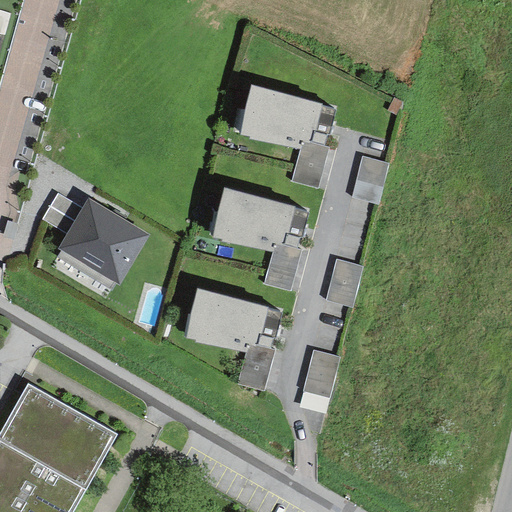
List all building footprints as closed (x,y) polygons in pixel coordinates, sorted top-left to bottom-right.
[(22,0),(0,0),(0,72),(2,73),(22,0)] [(321,103),(250,86),(239,135),(248,137),(248,138),(298,150),(300,142),(308,144),(309,142),(324,146),(326,135),(314,133),(321,103)] [(328,147),(324,146),(309,142),(308,144),(300,142),(298,150),(290,181),(317,188),(328,147)] [(387,164),(361,158),(351,199),(377,205),(387,164)] [(293,206),(222,189),(212,237),(221,240),(221,241),(271,253),(273,245),(281,247),(281,245),(296,249),(299,238),(286,235),(293,206)] [(65,234),(81,208),(56,194),(41,219),(65,234)] [(149,235),(87,198),(81,208),(65,234),(56,249),(119,286),(149,235)] [(301,250),(296,249),(281,245),(281,247),(273,245),(271,253),(263,284),(290,291),(301,250)] [(362,267),(335,259),(324,301),(351,308),(362,267)] [(267,307),(196,289),(185,338),(195,340),(194,341),(245,353),(247,345),(254,348),(255,345),(270,349),(273,339),(260,336),(267,307)] [(274,350),(270,349),(255,345),(254,348),(247,345),(245,353),(236,384),(263,391),(274,350)] [(339,358),(313,351),(302,392),(328,399),(339,358)] [(72,511),(117,435),(27,384),(0,431),(0,511),(72,511)]
